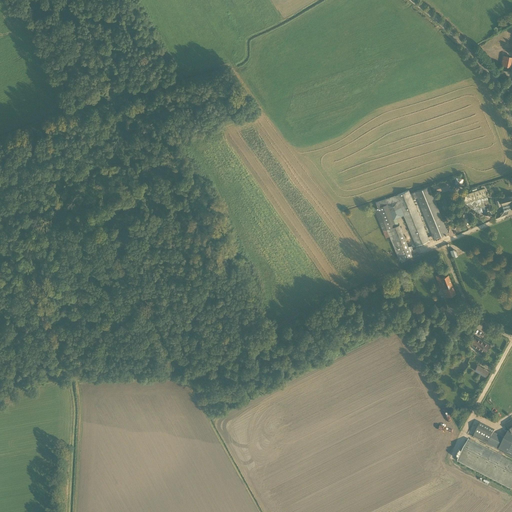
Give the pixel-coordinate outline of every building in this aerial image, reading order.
[(511,56),(503,55),(501,65),(510,67),(511,57),(511,56)] [(434,193),(448,188),(451,185),(449,180),(431,186),(434,193)] [(447,233),(429,186),(415,192),(410,194),(409,191),(396,196),(376,203),(378,208),(374,210),(386,238),(389,236),(399,260),(401,260),(401,262),(413,258),(407,242),(399,225),(396,218),(403,215),(416,246),(429,240),(412,200),(418,197),(434,238),(447,233)] [(511,208),(511,196),(500,199),(502,205),(506,204),(506,203),(509,202),(511,209),(511,208)] [(454,257),(454,258),(458,256),(457,251),(455,250),(450,251),(452,256),(453,256),(453,257),(454,257)] [(455,293),(448,275),(447,271),(436,276),(441,289),(444,287),(446,291),(448,296),(455,293)] [(484,352),(489,344),(475,336),(471,344),(480,350),(484,352)] [(485,377),(488,372),(477,366),(474,371),(485,377)] [(473,437),(491,446),(496,435),(493,434),(494,431),(484,426),(480,424),(473,437)] [(511,443),(504,439),(498,450),(506,454),(510,456),(511,457),(511,443)] [(511,489),(511,463),(504,459),(468,440),(462,452),(457,461),(511,489)]
